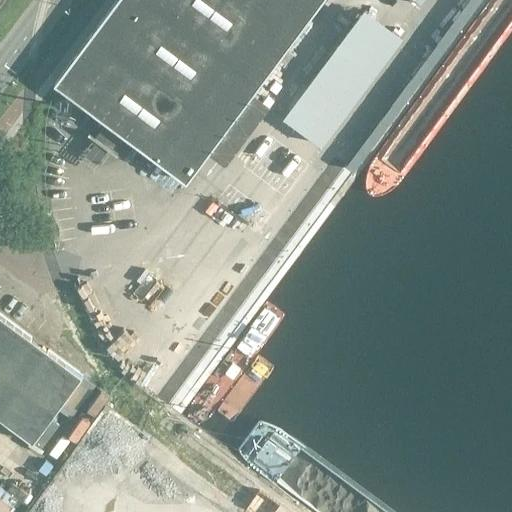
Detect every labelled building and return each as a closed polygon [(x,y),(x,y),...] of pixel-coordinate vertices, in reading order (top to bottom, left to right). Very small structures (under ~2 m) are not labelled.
[(115,0),(81,47),(54,82),(59,85),(89,107),(107,120),(95,136),(89,132),(88,133),(97,140),(102,144),(108,148),(117,155),(118,153),(112,149),(124,133),(182,176),(182,177),(187,181),(322,0),(115,0)] [(403,35),(364,6),(283,117),(321,145),(403,35)] [(270,105),(254,93),(210,153),(226,165),(270,105)] [(108,148),(97,140),(95,142),(92,140),(79,158),(96,170),(109,153),(106,151),(108,148)] [(0,312),(0,416),(33,441),(34,440),(51,417),(58,407),(83,374),(66,361),(0,312)] [(71,416),(96,384),(91,380),(87,377),(83,374),(58,407),(71,416)] [(42,446),(60,423),(51,417),(34,440),(42,446)]
